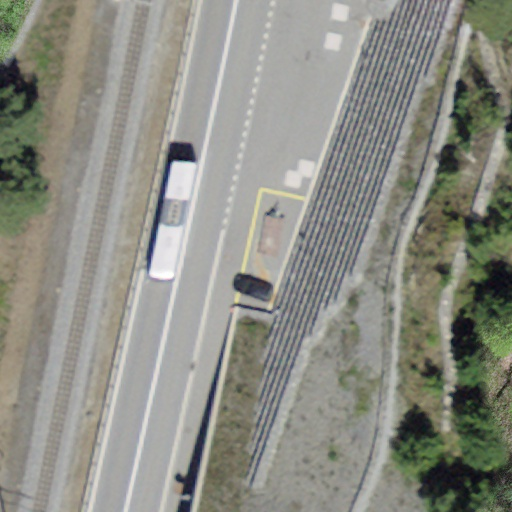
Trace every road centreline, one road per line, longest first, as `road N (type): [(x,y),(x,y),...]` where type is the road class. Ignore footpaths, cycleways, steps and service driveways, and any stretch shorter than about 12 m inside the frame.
road 1 (secondary): [(127,511),(236,0)]
road 2 (motorway): [(406,511),(449,446),(511,379)]
